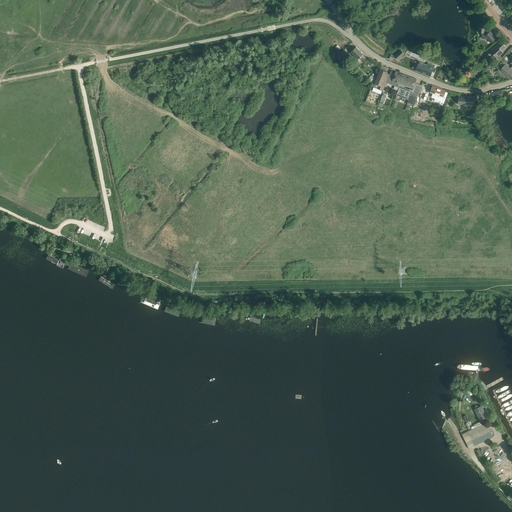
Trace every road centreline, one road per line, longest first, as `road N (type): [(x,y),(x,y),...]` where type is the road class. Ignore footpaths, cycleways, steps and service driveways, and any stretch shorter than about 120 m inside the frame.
road 1 (unclassified): [(63,68),(316,20),(354,38)]
road 2 (track): [(78,65),(112,231),(109,238),(71,219),(55,233)]
road 3 (unclassified): [(511,82),(446,88),(378,59),(354,38)]
road 4 (track): [(55,233),(175,288)]
